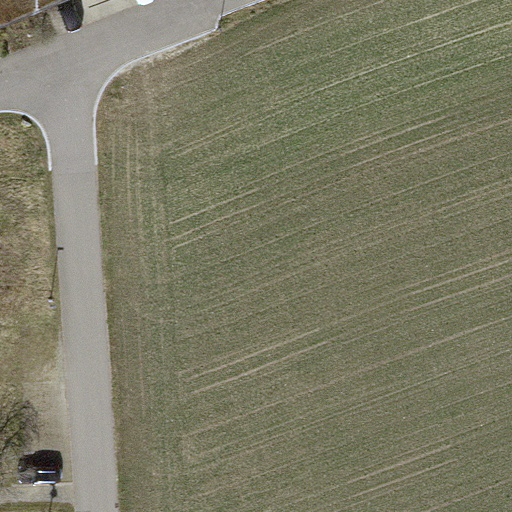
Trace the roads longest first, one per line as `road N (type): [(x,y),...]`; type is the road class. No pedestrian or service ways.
road 1 (residential): [(95,511),(59,56)]
road 2 (residential): [(59,56),(205,0)]
